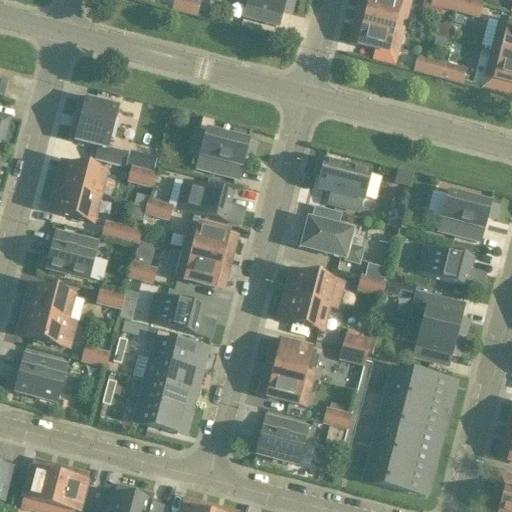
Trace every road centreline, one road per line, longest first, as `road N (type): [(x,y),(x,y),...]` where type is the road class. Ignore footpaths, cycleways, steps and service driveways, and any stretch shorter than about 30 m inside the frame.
road 1 (residential): [(206,479),(304,95)]
road 2 (residential): [(304,95),(61,30)]
road 3 (residential): [(61,30),(0,259)]
road 4 (residential): [(457,511),(511,295)]
road 5 (residential): [(511,149),(304,95)]
road 6 (residential): [(206,479),(0,425)]
road 7 (residential): [(335,511),(206,479)]
